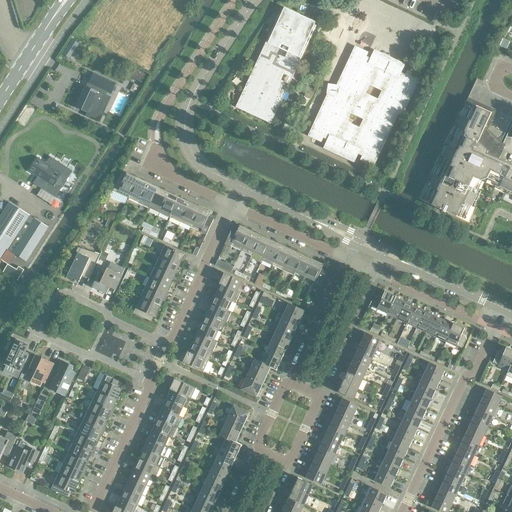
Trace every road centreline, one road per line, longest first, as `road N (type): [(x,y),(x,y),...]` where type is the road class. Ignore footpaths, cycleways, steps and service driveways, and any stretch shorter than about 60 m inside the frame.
road 1 (tertiary): [(237,185),(203,167),(185,122),(190,100),(256,0)]
road 2 (residential): [(402,511),(504,310)]
road 3 (residential): [(91,354),(42,330),(64,294),(111,311)]
road 4 (residential): [(170,336),(230,204)]
road 5 (residential): [(92,511),(149,382)]
road 6 (residential): [(318,394),(379,270)]
road 7 (tertiary): [(504,310),(379,253)]
road 8 (residential): [(341,254),(287,379)]
road 9 (tertiary): [(347,238),(237,185)]
road 10 (residential): [(230,204),(341,254)]
